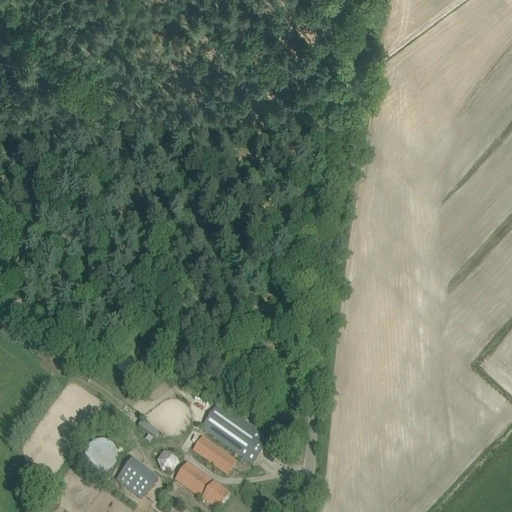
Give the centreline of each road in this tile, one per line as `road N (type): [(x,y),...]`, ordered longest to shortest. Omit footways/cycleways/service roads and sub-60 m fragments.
road 1 (unclassified): [(301,511),(311,461),(317,252),(361,0)]
road 2 (track): [(345,85),(461,0)]
